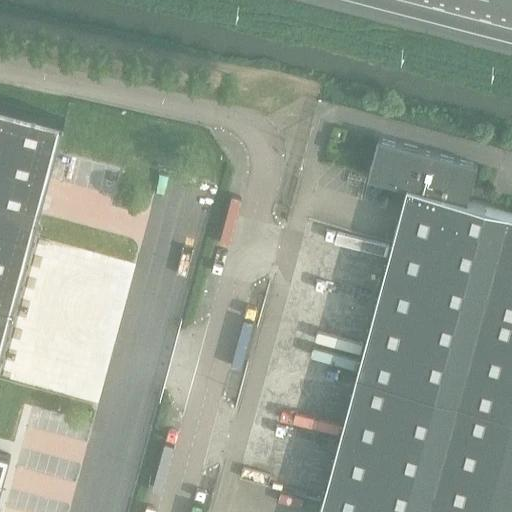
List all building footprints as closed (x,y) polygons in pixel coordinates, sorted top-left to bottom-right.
[(0,500),(11,455),(0,452),(0,364),(65,121),(0,103),(0,500)] [(412,147),(379,138),(369,177),(402,186),(412,147)] [(445,156),(412,147),(402,186),(408,188),(435,195),(445,156)] [(467,204),(468,202),(478,165),(445,156),(435,195),(467,204)] [(435,195),(408,188),(320,511),(511,511),(511,214),(468,202),(467,204),(435,195)]
